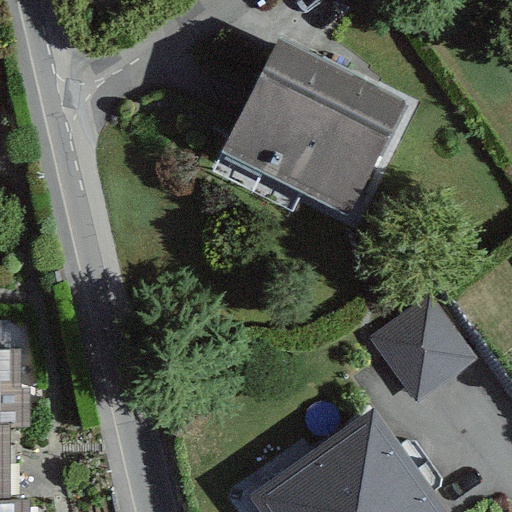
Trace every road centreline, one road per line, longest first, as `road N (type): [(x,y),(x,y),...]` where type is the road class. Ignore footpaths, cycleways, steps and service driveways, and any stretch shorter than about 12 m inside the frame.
road 1 (residential): [(155,511),(64,112)]
road 2 (residential): [(64,112),(220,0)]
